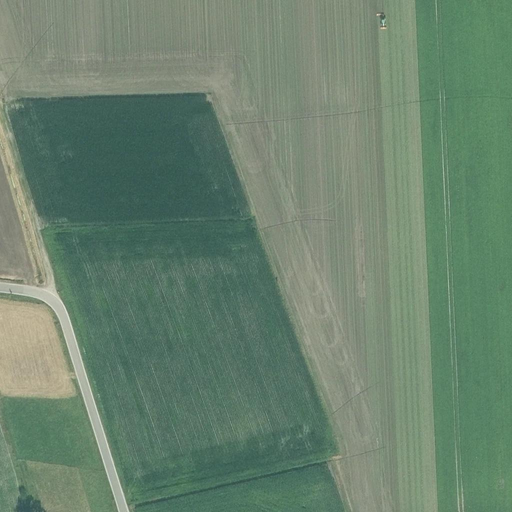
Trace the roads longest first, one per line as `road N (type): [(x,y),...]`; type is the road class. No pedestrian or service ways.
road 1 (unclassified): [(0,287),(42,293),(60,311),(124,511)]
road 2 (track): [(0,122),(52,298)]
